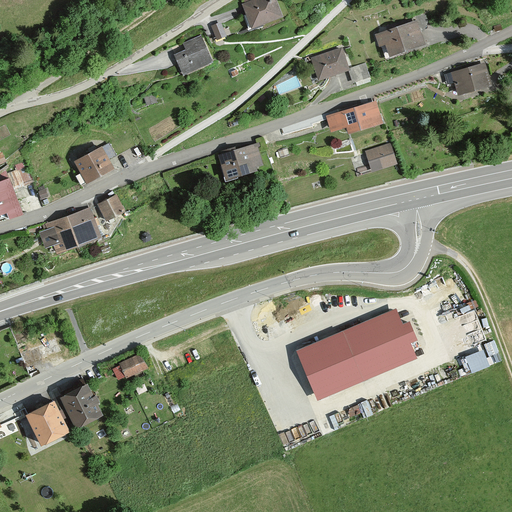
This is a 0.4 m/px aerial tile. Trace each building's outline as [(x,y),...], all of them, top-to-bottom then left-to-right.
[(263,0),(243,8),(251,29),(280,18),(273,0),(263,0)] [(376,46),(379,58),(419,45),(411,20),(368,33),(372,47),(376,46)] [(214,24),(219,39),(230,35),(225,21),(214,24)] [(185,50),(174,55),(183,75),(214,62),(202,35),(182,43),(185,50)] [(338,45),(303,56),(311,80),(345,69),(338,45)] [(481,61),(438,71),(442,87),(448,85),(451,94),(487,85),(481,61)] [(370,99),(318,115),(323,131),(340,126),(342,134),(378,123),(370,99)] [(68,153),(82,182),(108,169),(94,140),(68,153)] [(385,142),(359,149),(366,174),(392,167),(385,142)] [(251,143),(209,154),(215,178),(257,167),(251,143)] [(0,178),(0,219),(18,213),(5,176),(0,178)] [(89,201),(97,221),(117,213),(108,193),(89,201)] [(36,224),(48,256),(93,238),(81,206),(36,224)] [(391,307),(290,350),(311,400),(412,357),(391,307)] [(34,360),(62,349),(57,337),(29,349),(34,360)] [(488,351),(498,351),(498,341),(488,341),(488,351)] [(465,355),(469,372),(493,365),(488,348),(465,355)] [(108,365),(114,379),(143,366),(136,352),(108,365)] [(57,395),(72,427),(99,414),(84,382),(57,395)] [(23,413),(38,445),(66,431),(50,399),(23,413)]
